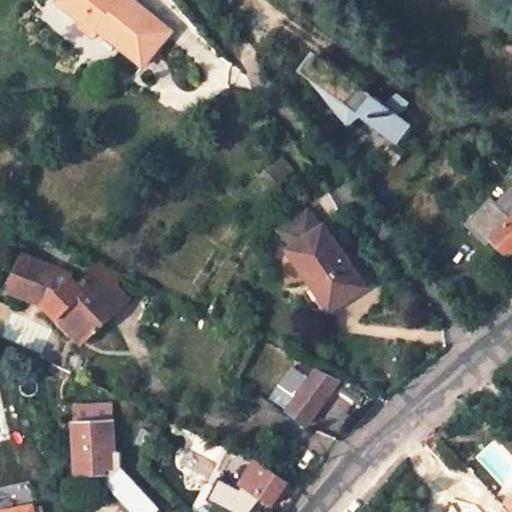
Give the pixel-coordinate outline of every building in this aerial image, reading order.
[(64,0),(58,9),(64,15),(75,0),(64,0)] [(151,25),(154,21),(128,0),(75,0),(64,15),(97,42),(103,36),(145,71),(170,40),(151,25)] [(353,121),(357,115),(395,144),(410,124),(313,49),(293,75),(353,121)] [(508,259),(511,255),(511,193),(500,206),(494,200),(467,225),(487,247),(492,243),(508,259)] [(310,210),(278,234),(291,252),(324,229),(310,210)] [(365,286),(324,229),(291,252),(313,283),(318,281),(337,307),(365,286)] [(71,269),(39,249),(20,284),(53,304),(60,299),(60,300),(93,342),(140,308),(129,292),(114,272),(91,289),(85,281),(73,289),(68,283),(72,276),(68,274),(71,269)] [(129,292),(142,282),(117,270),(114,272),(129,292)] [(54,304),(87,347),(93,342),(60,300),(60,299),(53,304),(54,304)] [(306,426),(338,382),(316,371),(307,382),(290,370),(270,395),(288,407),(284,414),(306,426)] [(113,405),(75,406),(77,486),(112,486),(133,511),(151,511),(156,508),(121,467),(121,453),(114,454),(113,405)] [(269,500),(283,480),(253,461),(231,450),(216,478),(233,486),(236,481),(256,491),(269,500)]
